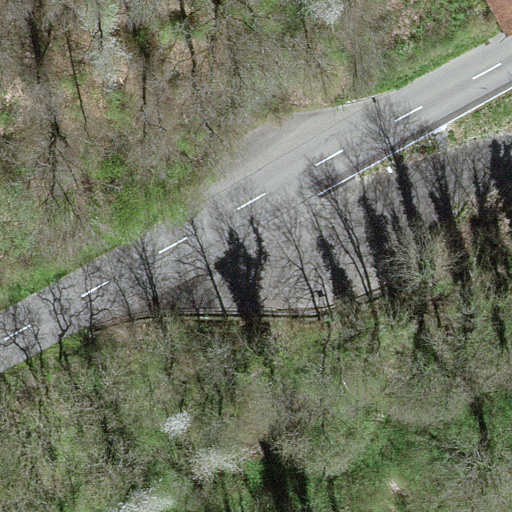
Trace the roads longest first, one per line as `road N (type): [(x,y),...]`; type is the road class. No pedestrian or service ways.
road 1 (tertiary): [(511,45),(0,339)]
road 2 (track): [(227,213),(332,215),(511,155)]
